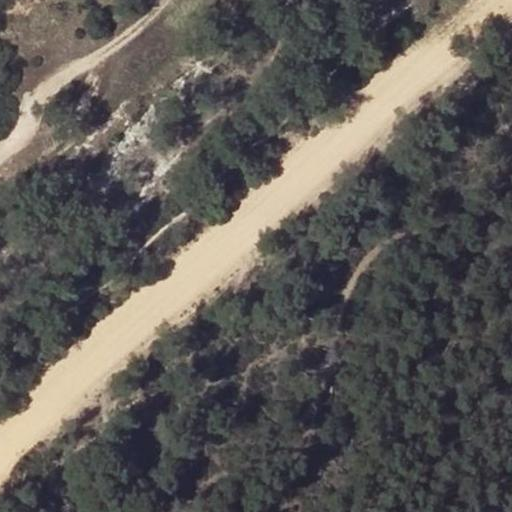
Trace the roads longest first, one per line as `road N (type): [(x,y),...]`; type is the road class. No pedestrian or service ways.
road 1 (track): [(395,0),(0,366)]
road 2 (track): [(143,0),(122,28),(32,104),(0,160)]
